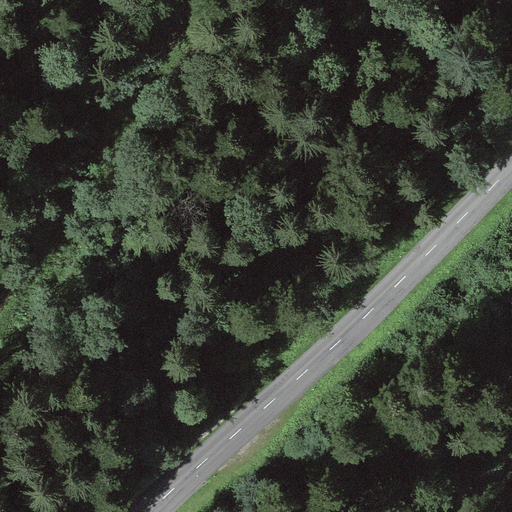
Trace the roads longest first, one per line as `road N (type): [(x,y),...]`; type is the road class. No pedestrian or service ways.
road 1 (tertiary): [(150,511),(413,272),(511,166)]
road 2 (track): [(189,0),(0,305)]
